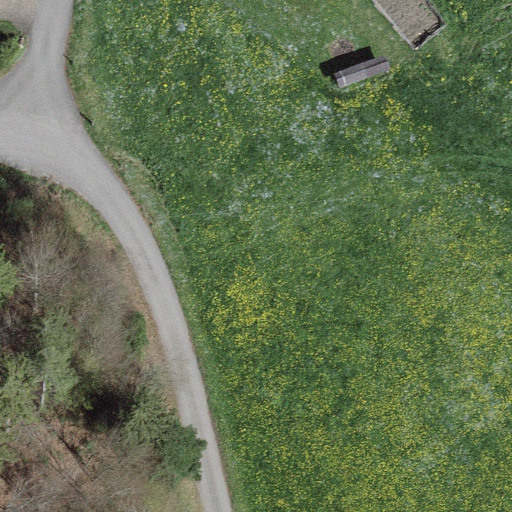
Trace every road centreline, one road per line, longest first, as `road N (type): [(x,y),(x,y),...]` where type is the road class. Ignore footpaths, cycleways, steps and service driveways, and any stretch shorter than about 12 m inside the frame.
road 1 (unclassified): [(27,119),(102,180),(146,263),(212,511)]
road 2 (unclassified): [(27,119),(51,0)]
